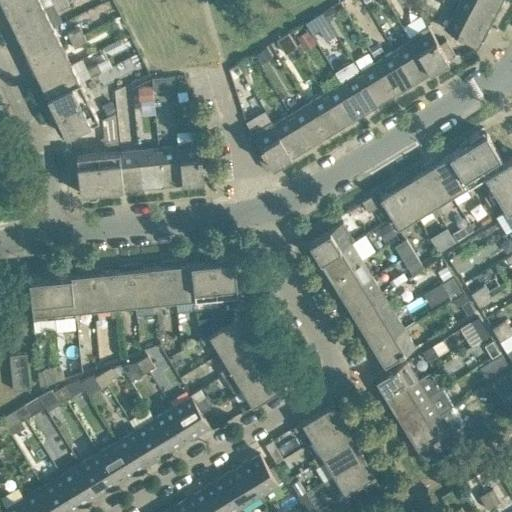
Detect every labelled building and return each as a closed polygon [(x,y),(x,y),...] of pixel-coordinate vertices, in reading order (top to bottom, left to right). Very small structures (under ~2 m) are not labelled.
[(45,6),(41,0),(11,0),(4,4),(12,22),(45,6)] [(69,3),(67,0),(56,0),(53,2),(57,9),(69,3)] [(496,7),(483,0),(459,0),(455,8),(487,25),(496,7)] [(54,24),(45,6),(12,22),(21,40),(54,24)] [(487,25),(455,8),(445,27),(477,44),(487,25)] [(30,58),(63,43),(54,24),(21,40),(30,58)] [(409,35),(411,39),(412,39),(430,68),(455,53),(446,38),(439,42),(428,24),(409,35)] [(68,31),(71,38),(83,32),(80,25),(68,31)] [(298,45),(289,31),(288,31),(277,38),(286,52),(298,45)] [(87,40),(83,32),(71,38),(75,46),(87,40)] [(412,39),(411,39),(395,49),(413,79),(430,68),(412,39)] [(72,61),(63,43),(30,58),(39,77),(72,61)] [(413,79),(395,49),(377,60),(395,90),(413,79)] [(378,100),(360,70),(352,58),(335,69),(342,81),(361,110),(378,100)] [(395,90),(377,60),(360,70),(378,100),(395,90)] [(80,80),(72,61),(39,77),(48,95),(80,80)] [(85,68),(89,75),(89,76),(102,70),(98,61),(85,68)] [(98,116),(80,80),(48,95),(59,117),(55,119),(62,134),(98,116)] [(361,110),(342,81),(325,92),(343,121),(361,110)] [(141,99),(153,97),(152,85),(139,86),(141,99)] [(343,121),(325,92),(308,102),(326,132),(343,121)] [(326,132),(308,102),(290,113),(309,142),(326,132)] [(309,142),(290,113),(274,123),(273,123),(291,153),(309,142)] [(273,123),(274,123),(272,119),(252,130),(264,149),(257,153),(266,168),(291,153),(273,123)] [(485,171),(504,160),(484,126),(469,135),(472,138),(467,141),(485,171)] [(200,138),(180,140),(178,140),(178,145),(179,144),(183,179),(212,177),(211,159),(202,160),(200,138)] [(486,173),(485,171),(467,141),(450,152),(469,183),(470,183),(486,173)] [(179,144),(178,145),(159,146),(162,181),(183,179),(179,144)] [(162,181),(159,146),(139,148),(142,183),(162,181)] [(142,183),(139,148),(118,150),(122,185),(142,183)] [(122,185),(118,150),(97,152),(100,187),(122,185)] [(100,187),(97,152),(77,154),(81,195),(97,193),(97,188),(100,187)] [(437,154),(431,158),(452,194),(457,202),(470,194),(475,191),(470,183),(469,183),(450,152),(439,158),(437,154)] [(511,154),(504,160),(485,171),(486,173),(507,208),(508,208),(511,205),(511,154)] [(427,166),(415,173),(439,212),(444,210),(439,201),(452,194),(431,158),(424,162),(427,166)] [(439,212),(415,173),(404,180),(402,176),(396,179),(417,215),(430,206),(435,215),(439,212)] [(417,215),(396,179),(389,183),(392,187),(380,194),(404,234),(408,231),(403,223),(417,215)] [(379,203),(373,193),(362,200),(369,210),(379,203)] [(350,239),(351,241),(354,239),(342,220),(309,240),(320,258),(350,239)] [(443,225),(435,229),(444,244),(452,239),(443,225)] [(463,226),(452,233),(456,240),(467,232),(463,226)] [(361,257),(351,241),(350,239),(320,258),(330,275),(361,257)] [(454,263),(467,255),(463,249),(450,257),(454,263)] [(213,258),(192,260),(196,296),(217,294),(237,292),(233,251),(216,253),(217,258),(213,258)] [(471,262),(467,255),(454,263),(458,270),(471,262)] [(176,298),(171,257),(164,258),(164,263),(152,264),(157,310),(161,310),(160,300),(176,298)] [(178,257),(171,257),(176,298),(178,311),(193,310),(192,306),(197,306),(196,296),(192,260),(179,262),(178,257)] [(372,274),(361,257),(330,275),(341,293),(372,274)] [(135,303),(131,261),(123,262),(124,267),(111,269),(116,314),(120,314),(119,304),(135,303)] [(157,310),(152,264),(138,266),(138,261),(131,261),(135,303),(150,301),(151,311),(157,310)] [(447,262),(437,268),(444,279),(454,273),(447,262)] [(116,314),(111,269),(98,270),(97,265),(90,266),(95,307),(110,305),(111,315),(116,314)] [(95,307),(90,266),(83,266),(83,271),(71,273),(75,313),(74,314),(74,319),(79,318),(78,309),(95,307)] [(75,313),(71,273),(50,275),(55,316),(74,314),(75,313)] [(460,283),(454,273),(444,279),(450,289),(460,283)] [(352,310),(382,292),(372,274),(341,293),(352,310)] [(55,316),(50,275),(29,277),(33,318),(55,316)] [(476,298),(489,290),(484,283),(471,291),(476,298)] [(492,295),(489,290),(476,298),(484,312),(504,299),(499,291),(492,295)] [(362,328),(393,309),(382,292),(352,310),(362,328)] [(462,293),(451,299),(456,307),(460,304),(466,314),(473,309),(467,299),(466,299),(462,293)] [(373,345),(404,327),(393,309),(362,328),(373,345)] [(255,330),(250,322),(246,324),(240,313),(232,318),(200,337),(203,342),(211,337),(220,351),(255,330)] [(496,333),(510,324),(506,318),(492,326),(496,333)] [(511,332),(511,328),(510,324),(496,333),(500,339),(511,332)] [(414,345),(404,327),(373,345),(384,363),(414,345)] [(254,338),(258,335),(255,330),(220,351),(228,364),(220,369),(222,373),(261,349),(254,338)] [(241,386),(276,364),(272,358),(268,360),(261,349),(222,373),(224,377),(233,372),(241,386)] [(26,351),(9,352),(13,388),(30,387),(26,351)] [(148,353),(147,354),(143,357),(149,367),(155,364),(148,353)] [(149,367),(143,357),(137,360),(122,363),(125,368),(131,379),(144,372),(144,371),(149,367)] [(387,396),(417,377),(406,359),(376,378),(387,396)] [(60,361),(51,364),(56,379),(65,376),(60,361)] [(111,377),(125,368),(122,363),(111,365),(101,372),(107,382),(112,379),(111,377)] [(56,379),(51,364),(42,367),(47,382),(56,379)] [(276,372),(279,370),(276,364),(241,386),(249,398),(241,403),(244,408),(283,384),(276,372)] [(387,396),(397,413),(439,388),(428,371),(417,377),(387,396)] [(107,382),(101,372),(96,375),(94,372),(81,380),(85,387),(89,393),(101,386),(107,382)] [(71,394),(64,383),(59,386),(66,397),(71,394)] [(66,397),(59,386),(53,390),(51,386),(48,388),(38,394),(45,404),(48,408),(66,397)] [(439,388),(397,413),(408,431),(449,406),(452,403),(442,386),(439,388)] [(511,390),(502,397),(511,410),(511,409),(511,390)] [(210,424),(200,407),(191,393),(172,405),(191,435),(210,424)] [(26,401),(20,405),(27,415),(32,412),(26,401)] [(312,438),(347,417),(343,411),(339,413),(332,401),(292,425),(295,430),(304,425),(312,438)] [(8,427),(27,415),(20,405),(2,416),(8,427)] [(191,435),(172,405),(154,416),(172,447),(191,435)] [(449,406),(408,431),(419,449),(460,424),(449,406)] [(172,447),(154,416),(135,427),(154,458),(172,447)] [(315,461),(354,437),(347,426),(350,423),(347,417),(312,438),(320,452),(312,457),(315,461)] [(154,458),(135,427),(117,438),(136,469),(154,458)] [(354,437),(315,461),(317,465),(315,466),(324,479),(334,473),(368,452),(364,446),(361,448),(354,437)] [(450,437),(442,442),(449,452),(457,446),(450,437)] [(136,469),(117,438),(98,450),(117,480),(136,469)] [(265,442),(276,461),(284,456),(273,438),(265,442)] [(117,480),(98,450),(80,461),(99,492),(117,480)] [(285,477),(276,462),(269,466),(260,451),(241,462),(260,493),(285,477)] [(368,461),(372,458),(368,452),(334,473),(342,486),(333,491),(336,497),(375,473),(368,461)] [(99,492),(80,461),(61,472),(80,503),(99,492)] [(260,493),(241,462),(222,474),(241,504),(260,493)] [(65,511),(80,503),(61,472),(43,484),(60,511),(65,511)] [(228,511),(241,504),(222,474),(204,485),(220,511),(228,511)] [(303,490),(297,479),(290,483),(296,494),(303,490)] [(60,511),(43,484),(25,495),(35,511),(60,511)] [(220,511),(204,485),(185,496),(195,511),(220,511)] [(493,486),(486,490),(494,503),(501,499),(493,486)] [(494,503),(486,490),(479,494),(488,507),(494,503)] [(35,511),(25,495),(6,506),(9,511),(35,511)] [(195,511),(185,496),(167,507),(169,511),(195,511)]
